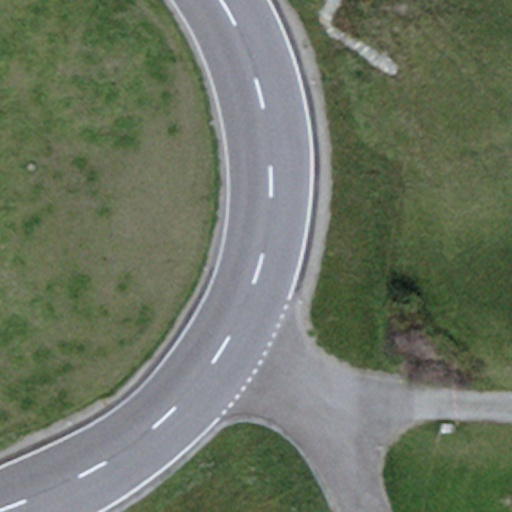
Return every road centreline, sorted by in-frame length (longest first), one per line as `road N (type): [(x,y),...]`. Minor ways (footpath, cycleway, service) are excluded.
road 1 (primary): [(274,0),(317,96),(326,146),(332,202),(310,329),(283,383),(218,452),(179,480),(94,511)]
road 2 (track): [(351,368),(511,369)]
road 3 (track): [(383,511),(351,368)]
